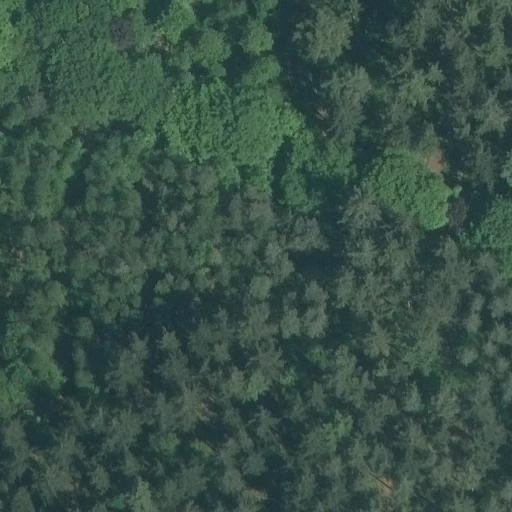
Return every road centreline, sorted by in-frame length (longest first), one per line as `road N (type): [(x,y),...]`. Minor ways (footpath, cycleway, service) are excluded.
road 1 (track): [(0,78),(290,171),(511,256)]
road 2 (track): [(309,179),(317,154),(292,0)]
